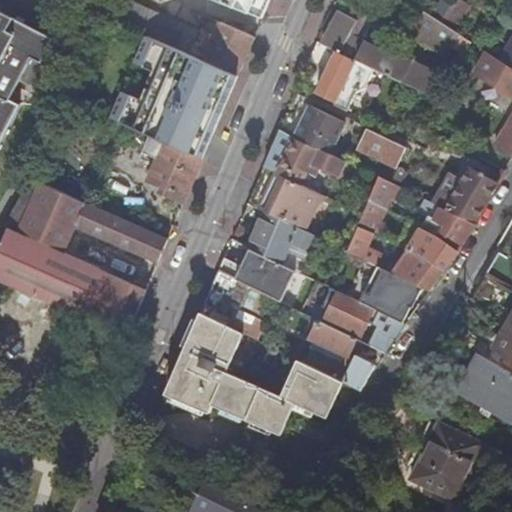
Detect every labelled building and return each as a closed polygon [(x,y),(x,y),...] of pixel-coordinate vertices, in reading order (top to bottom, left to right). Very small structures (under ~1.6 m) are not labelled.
[(126,0),(113,0),(105,18),(147,36),(190,54),(199,31),(126,0)] [(229,0),(260,13),(266,0),(229,0)] [(396,12),(404,0),(383,0),(382,3),(396,12)] [(417,26),(425,13),(405,0),(404,0),(396,12),(417,26)] [(441,0),(434,10),(443,16),(454,0),(441,0)] [(473,7),(461,0),(454,0),(441,22),(457,33),(473,7)] [(339,11),(323,45),(388,77),(403,83),(440,100),(449,80),(385,49),(384,51),(351,33),(359,14),(350,9),(347,15),(339,11)] [(0,139),(18,106),(8,101),(19,81),(29,86),(54,40),(0,11),(0,139)] [(448,56),(454,46),(461,35),(457,33),(441,22),(425,13),(417,26),(412,34),(448,56)] [(205,61),(239,75),(256,36),(222,22),(215,37),(211,35),(207,42),(206,42),(204,47),(210,50),(205,61)] [(468,55),(475,44),(461,35),(454,46),(468,55)] [(152,135),(204,158),(239,75),(205,61),(190,54),(147,36),(136,62),(155,71),(141,101),(124,94),(112,118),(152,135)] [(323,45),(317,43),(310,61),(328,71),(318,93),(337,101),(339,98),(346,100),(358,74),(384,86),(388,77),(323,45)] [(511,67),(511,46),(503,62),(511,67)] [(511,67),(503,62),(488,53),(477,73),(511,95),(511,67)] [(280,131),(330,154),(345,124),(301,101),(294,117),(287,114),(280,131)] [(511,157),(511,122),(496,148),(511,157)] [(399,169),(401,166),(410,148),(370,129),(360,150),(399,169)] [(348,181),(355,166),(330,154),(280,131),(273,145),(279,147),(276,153),(286,159),(276,163),(265,168),(300,185),(307,172),(315,176),(320,167),(348,181)] [(163,193),(185,203),(204,158),(152,135),(144,153),(160,159),(151,182),(165,187),(163,193)] [(392,184),(402,188),(411,171),(401,166),(399,169),(392,184)] [(476,224),(499,184),(472,167),(465,180),(453,173),(434,204),(476,224)] [(323,195),(300,185),(265,168),(248,205),(305,232),(323,195)] [(0,279),(134,328),(152,281),(70,251),(79,228),(163,259),(173,230),(39,181),(22,227),(11,223),(0,251),(0,279)] [(460,251),(476,224),(434,204),(408,191),(401,205),(420,214),(422,211),(447,225),(440,237),(460,251)] [(382,200),(373,195),(370,202),(379,207),(382,200)] [(396,222),(398,216),(379,207),(370,202),(364,215),(360,226),(359,225),(358,228),(374,236),(383,217),(396,222)] [(321,239),(305,232),(248,205),(241,221),(259,230),(250,249),(259,254),(285,266),(294,245),(290,243),(292,239),(299,243),(298,247),(313,254),(321,239)] [(430,291),(445,271),(405,251),(398,262),(368,248),(374,236),(358,228),(347,252),(379,267),(423,288),(430,291)] [(445,271),(460,251),(440,237),(424,228),(416,240),(412,239),(405,251),(445,271)] [(250,249),(232,241),(227,255),(253,267),(259,254),(250,249)] [(311,259),(313,254),(298,247),(294,245),(285,266),(299,273),(308,257),(311,259)] [(511,259),(501,252),(488,274),(511,289),(511,259)] [(413,308),(423,288),(379,267),(362,303),(374,309),(380,312),(404,323),(411,308),(413,308)] [(250,288),(219,273),(201,314),(232,329),(250,288)] [(511,301),(511,289),(488,274),(474,299),(503,316),(511,301)] [(362,303),(340,292),(327,319),(365,338),(367,333),(364,331),(374,309),(362,303)] [(511,358),(511,308),(489,344),(511,358)] [(387,354),(407,325),(404,323),(380,312),(374,324),(379,326),(369,345),(387,354)] [(201,314),(179,365),(165,396),(210,414),(214,406),(247,420),(220,487),(228,491),(234,495),(270,511),(282,511),(322,451),(282,435),(295,404),(328,416),(343,381),(298,360),(283,394),(228,370),(243,334),(232,329),(201,314)] [(347,357),(356,339),(318,321),(310,339),(347,357)] [(508,422),(511,414),(511,372),(482,355),(474,368),(466,364),(462,371),(470,375),(459,393),(508,422)] [(345,383),(362,390),(374,365),(356,357),(345,383)] [(433,439),(427,435),(411,465),(418,469),(413,478),(476,510),(505,454),(443,421),(441,425),(433,439)] [(434,421),(427,435),(433,439),(441,425),(434,421)] [(228,491),(220,487),(211,484),(209,488),(205,486),(192,511),(225,511),(232,499),(225,495),(228,491)] [(259,511),(232,499),(225,511),(259,511)]
